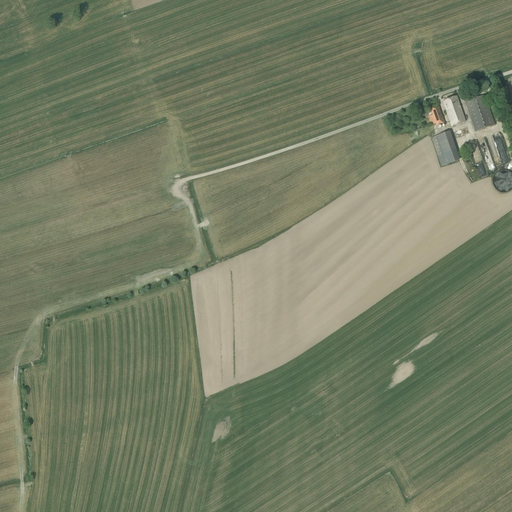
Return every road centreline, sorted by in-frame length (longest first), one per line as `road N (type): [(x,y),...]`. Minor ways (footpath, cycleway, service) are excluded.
road 1 (track): [(69,206),(177,183),(203,249),(174,271),(38,321),(17,360),(14,390),(19,511)]
road 2 (track): [(177,183),(486,79)]
